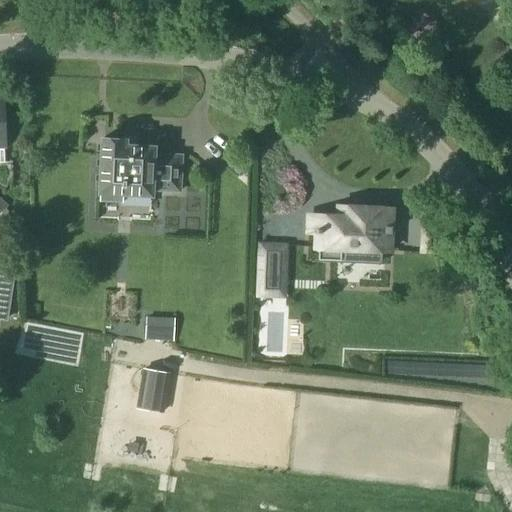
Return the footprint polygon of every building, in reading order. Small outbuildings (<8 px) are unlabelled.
[(101,140),(98,201),(121,202),(123,202),(124,198),(121,197),(121,194),(150,196),(150,191),(178,192),(180,156),(152,155),(152,148),(133,147),(134,144),(124,143),(124,141),(101,140)] [(87,203),(88,172),(31,171),(30,202),(87,203)] [(388,252),(390,210),(338,208),(337,218),(308,217),(308,233),(316,233),(315,248),(318,249),(317,261),(361,262),(362,250),(388,252)] [(252,297),(265,298),(265,281),(279,282),(281,246),(277,246),(254,245),(252,297)] [(13,280),(0,278),(0,306),(8,308),(13,280)] [(146,319),(145,340),(146,337),(171,339),(171,341),(172,320),(146,319)] [(168,373),(142,369),(136,409),(162,413),(168,373)]
